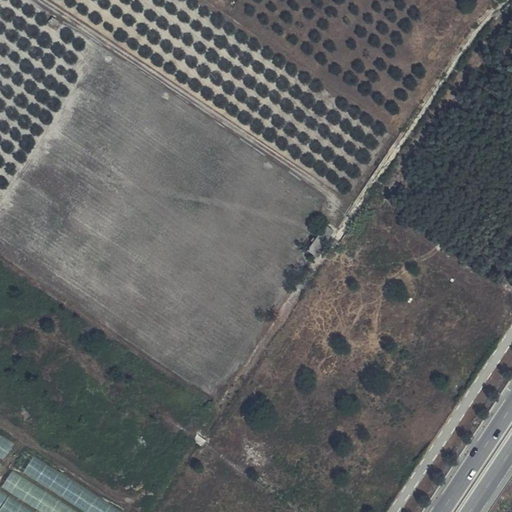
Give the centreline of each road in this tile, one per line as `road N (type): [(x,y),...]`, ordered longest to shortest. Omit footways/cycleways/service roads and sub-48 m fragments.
road 1 (unclassified): [(511,336),(396,511)]
road 2 (trunk): [(511,406),(440,511)]
